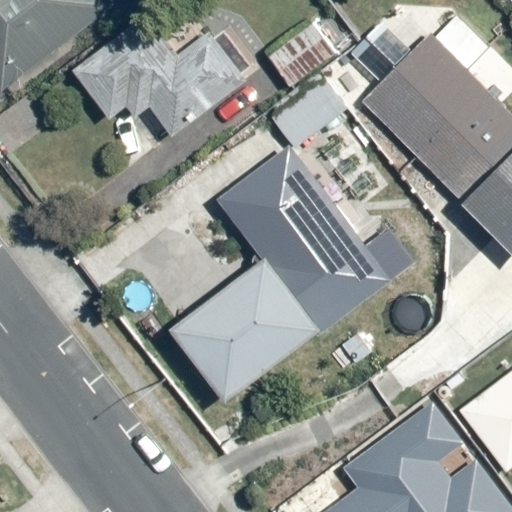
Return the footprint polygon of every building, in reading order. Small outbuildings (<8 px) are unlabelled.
[(0,0),(0,89),(113,3),(111,0),(0,0)] [(322,69),(360,40),(329,0),(324,0),(264,47),(296,89),(322,69)] [(175,46),(145,11),(75,69),(121,126),(145,155),(197,113),(254,66),(212,15),(175,46)] [(461,14),(420,51),(395,22),(367,47),(393,75),(368,97),(511,257),(511,117),(467,68),(491,47),(461,14)] [(307,137),(350,105),(322,69),(296,89),(269,110),(293,142),(218,196),(263,258),(170,325),(225,400),(418,261),(394,228),(380,238),(307,137)] [(511,366),(459,408),(508,470),(511,466),(511,366)] [(511,511),(511,503),(436,402),(357,461),(374,483),(334,511),(511,511)]
